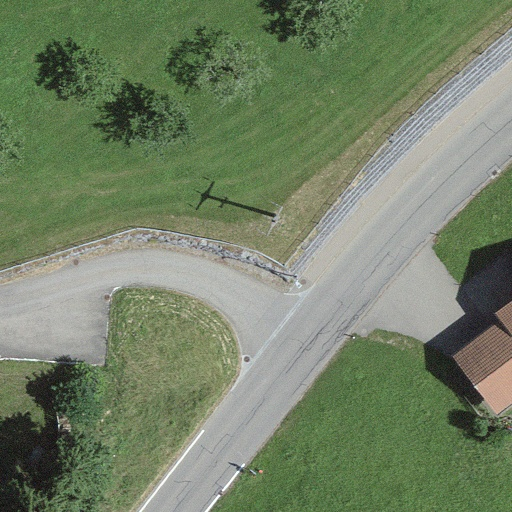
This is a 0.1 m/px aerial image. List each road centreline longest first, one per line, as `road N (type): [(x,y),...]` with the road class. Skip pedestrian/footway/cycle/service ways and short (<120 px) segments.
road 1 (unclassified): [(316,333),(202,278),(156,267),(0,300)]
road 2 (tertiary): [(316,333),(436,191),(511,118)]
road 3 (tertiary): [(176,511),(316,333)]
